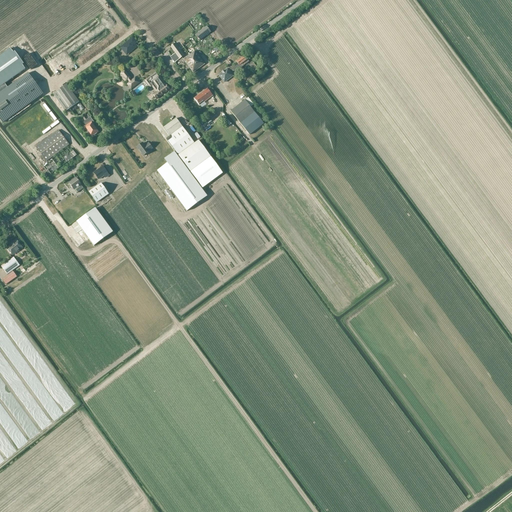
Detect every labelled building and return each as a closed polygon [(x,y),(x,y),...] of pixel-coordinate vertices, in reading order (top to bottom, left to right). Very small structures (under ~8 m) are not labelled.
[(211,32),(207,26),(195,35),(200,40),(211,32)] [(133,37),(120,48),(127,56),(136,48),(134,45),(137,43),(133,37)] [(170,47),(177,56),(179,59),(185,56),(175,43),(170,47)] [(0,56),(0,120),(3,124),(11,118),(44,94),(28,74),(8,88),(5,84),(25,69),(16,56),(11,49),(0,56)] [(195,51),(187,56),(183,60),(193,73),(205,64),(195,51)] [(237,63),(232,67),(237,73),(242,69),(241,67),(248,61),(244,56),(240,59),(239,59),(237,61),(236,62),(237,63)] [(251,61),(248,63),(254,71),(257,68),(251,61)] [(128,83),(126,84),(131,90),(141,82),(137,76),(135,77),(131,80),(130,79),(131,78),(125,70),(124,70),(124,69),(118,74),(125,83),(126,82),(127,81),(128,83)] [(222,73),(219,75),(225,83),(233,76),(228,69),(225,71),(222,73)] [(150,89),(152,87),(156,92),(153,95),(156,99),(170,89),(166,84),(156,72),(147,79),(146,79),(144,80),(150,89)] [(66,112),(79,102),(67,84),(53,94),(66,112)] [(211,100),(209,99),(212,96),(207,89),(195,98),(200,105),(208,100),(209,101),(211,100)] [(245,100),(231,111),(240,124),(250,136),(264,125),(245,100)] [(218,113),(201,123),(205,129),(222,119),(218,113)] [(86,126),(85,127),(92,136),(93,136),(95,135),(97,133),(98,132),(92,124),(93,122),(90,117),(83,122),(86,126)] [(167,164),(157,171),(187,211),(207,197),(201,189),(202,188),(223,173),(198,141),(194,144),(176,118),(164,127),(170,136),(166,139),(175,152),(164,160),(167,164)] [(54,127),(62,121),(59,119),(52,125),(54,127)] [(59,153),(69,145),(58,130),(35,147),(46,162),(55,155),(55,156),(51,159),(52,160),(43,167),(50,175),(77,155),(70,146),(60,153),(59,153)] [(143,143),(137,148),(143,156),(149,152),(149,151),(152,148),(149,143),(145,146),(143,143)] [(104,176),(105,178),(109,176),(103,167),(94,173),(99,180),(104,176)] [(77,178),(69,184),(74,190),(81,184),(77,178)] [(101,184),(89,192),(96,203),(108,194),(101,184)] [(38,208),(16,223),(47,267),(38,273),(44,280),(44,279),(53,284),(50,273),(54,270),(55,272),(59,269),(61,278),(69,264),(75,263),(48,225),(40,239),(38,232),(35,233),(38,235),(34,238),(31,234),(29,234),(28,229),(36,227),(34,230),(37,231),(37,228),(42,225),(41,221),(45,218),(38,208)] [(77,222),(94,246),(113,232),(95,208),(77,222)] [(10,246),(7,248),(13,255),(23,248),(16,240),(9,245),(10,246)] [(20,266),(14,257),(1,266),(7,275),(20,266)] [(2,280),(6,284),(16,276),(13,272),(2,280)] [(107,304),(107,344),(55,343),(80,383),(135,348),(107,304)]
